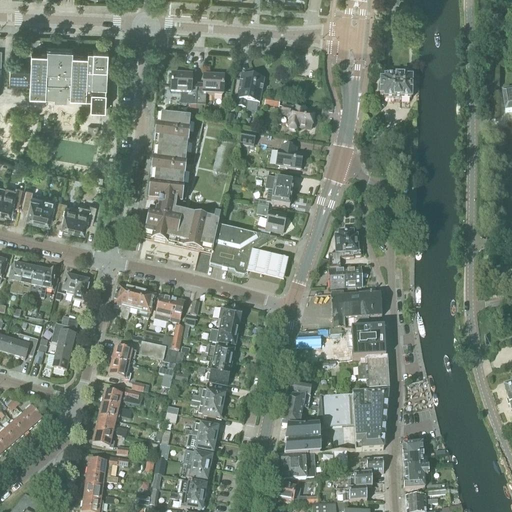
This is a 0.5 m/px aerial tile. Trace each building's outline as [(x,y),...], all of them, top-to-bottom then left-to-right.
[(31,68),(10,67),(10,82),(30,83),(29,95),(54,96),(54,99),(66,100),(67,93),(70,93),(69,97),(86,98),(86,100),(90,100),(90,109),(105,110),(106,92),(105,92),(105,87),(106,87),(108,51),(92,50),(92,51),(88,50),(88,55),(72,55),(48,54),(48,53),(31,53),(31,68)] [(411,101),(411,80),(411,74),(384,73),(384,82),(380,82),(380,97),(384,97),(384,100),(386,100),(388,102),(390,102),(392,100),(411,101)] [(192,77),(172,76),(171,94),(179,95),(178,105),(191,106),(190,121),(195,121),(195,117),(196,104),(197,92),(197,86),(191,85),(192,77)] [(238,101),(237,107),(246,109),(247,102),(260,105),(260,104),(262,93),(263,92),(264,86),(263,84),(264,81),(254,79),(254,80),(252,79),(241,77),(237,100),(238,101)] [(197,86),(197,92),(196,104),(195,117),(203,118),(203,107),(206,107),(206,96),(223,97),(224,79),(204,78),(203,86),(197,86)] [(511,91),(503,93),(506,113),(511,112),(511,91)] [(279,109),(280,102),(266,99),(265,106),(279,109)] [(289,127),(289,131),(296,133),(297,129),(311,131),(314,115),(303,113),(303,112),(297,111),(297,110),(283,107),(282,116),(287,117),(287,118),(290,119),(288,127),(289,127)] [(225,128),(231,130),(234,117),(228,116),(225,128)] [(193,122),(157,118),(148,201),(160,203),(159,207),(176,210),(176,204),(182,205),(190,122),(192,122),(193,122)] [(255,136),(242,134),(240,146),(253,148),(255,136)] [(296,151),(281,148),(280,153),(278,153),(276,168),(285,169),(286,171),(288,170),(301,172),(302,165),(301,165),(301,161),(299,160),(299,156),(295,156),(296,151)] [(270,179),(268,191),(273,192),(291,196),(293,193),(294,191),(292,189),(293,183),(270,179)] [(4,188),(3,191),(0,205),(0,214),(6,216),(7,214),(10,215),(12,206),(18,207),(22,189),(16,188),(15,190),(4,188)] [(33,192),(26,190),(22,208),(28,210),(26,218),(29,219),(29,222),(37,224),(42,201),(31,198),(33,192)] [(291,196),(273,192),(273,193),(268,192),(266,204),(254,202),(253,207),(267,209),(268,205),(271,205),(289,208),(290,203),(292,201),(293,199),(291,197),(291,196)] [(43,197),(42,201),(37,224),(45,225),(46,223),(49,224),(51,215),(57,216),(60,202),(55,201),(55,200),(43,197)] [(67,204),(60,202),(57,216),(63,218),(61,227),(64,228),(64,230),(72,232),(77,209),(66,207),(67,204)] [(78,205),(77,209),(72,232),(80,234),(81,231),(84,232),(86,224),(92,225),(96,207),(90,205),(89,208),(78,205)] [(175,214),(176,210),(159,207),(158,212),(150,210),(143,240),(211,256),(220,218),(215,217),(213,223),(175,214)] [(268,209),(258,208),(256,217),(268,219),(265,232),(282,236),(286,217),(269,213),(269,214),(267,213),(268,209)] [(277,240),(218,226),(209,266),(234,272),(236,275),(244,277),(247,275),(252,256),(277,240)] [(339,240),(335,240),(336,256),(329,257),(330,270),(341,270),(340,261),(354,260),(354,259),(361,259),(361,247),(357,248),(356,239),(352,239),(352,235),(349,235),(349,232),(342,233),(342,236),(339,236),(339,240)] [(289,263),(252,254),(246,277),(284,286),(289,263)] [(18,298),(24,269),(13,267),(10,283),(15,284),(14,288),(13,287),(11,296),(18,298)] [(35,271),(24,269),(18,298),(24,299),(25,295),(29,296),(35,271)] [(361,270),(343,271),(344,285),(342,286),(342,291),(341,291),(341,296),(343,296),(346,296),(345,291),(362,290),(361,270)] [(46,273),(35,271),(30,293),(37,294),(36,299),(41,299),(46,273)] [(343,271),(330,272),(331,292),(341,291),(342,291),(342,286),(344,285),(343,271)] [(47,291),(53,292),(57,274),(52,273),(51,275),(46,273),(41,299),(45,300),(47,291)] [(62,293),(74,296),(78,279),(70,277),(69,278),(65,277),(63,287),(59,286),(56,301),(60,302),(62,293)] [(74,296),(73,301),(89,305),(91,294),(87,293),(90,283),(86,283),(86,281),(78,279),(74,296)] [(119,319),(122,320),(124,314),(125,309),(129,296),(126,295),(127,290),(118,287),(113,306),(121,308),(121,311),(121,313),(119,319)] [(130,311),(137,312),(142,294),(127,290),(126,295),(129,296),(125,309),(124,314),(122,320),(127,321),(130,311)] [(154,297),(142,294),(135,320),(140,321),(141,319),(148,321),(154,297)] [(343,296),(341,296),(330,297),(333,330),(333,332),(347,331),(347,323),(353,323),(353,311),(362,311),(362,297),(359,297),(359,298),(343,299),(343,296)] [(371,296),(362,297),(362,311),(353,311),(353,323),(347,323),(347,331),(350,331),(353,331),(380,329),(379,326),(369,326),(368,322),(379,321),(378,319),(381,319),(380,296),(371,297),(371,296)] [(170,301),(166,299),(165,302),(159,300),(153,321),(168,325),(168,322),(170,323),(170,320),(171,321),(173,310),(168,309),(170,301)] [(169,323),(179,326),(184,304),(185,304),(180,303),(170,301),(168,309),(173,310),(171,321),(170,320),(170,323),(169,323)] [(199,306),(192,304),(190,316),(197,317),(199,306)] [(220,310),(218,321),(239,325),(240,320),(242,319),(242,314),(224,310),(220,310)] [(21,312),(15,311),(13,317),(19,319),(21,312)] [(184,326),(187,326),(193,328),(194,328),(196,319),(186,317),(184,326)] [(68,320),(66,328),(76,331),(78,322),(68,320)] [(221,329),(220,333),(237,336),(238,331),(239,330),(240,328),(239,326),(239,325),(218,321),(217,328),(221,329)] [(193,328),(187,326),(184,340),(191,342),(193,328)] [(183,330),(175,328),(171,350),(179,351),(183,330)] [(353,331),(355,354),(381,352),(380,329),(353,331)] [(165,337),(144,332),(143,338),(142,344),(163,348),(165,337)] [(220,333),(214,332),(213,337),(212,336),(210,338),(209,342),(210,343),(234,348),(235,347),(236,346),(237,343),(236,341),(237,336),(220,333)] [(299,335),(295,352),(323,350),(323,339),(333,338),(333,333),(299,335)] [(75,337),(61,334),(58,346),(72,349),(75,337)] [(1,355),(3,355),(13,358),(17,346),(18,344),(6,341),(1,355)] [(142,344),(141,343),(138,358),(175,366),(176,364),(179,353),(179,351),(171,350),(163,348),(142,344)] [(17,346),(13,358),(25,362),(29,348),(28,348),(18,344),(17,346)] [(72,349),(58,346),(55,358),(69,361),(72,349)] [(203,353),(201,359),(231,365),(232,360),(234,359),(234,356),(233,354),(234,351),(207,346),(205,347),(204,353),(203,353)] [(136,355),(115,350),(112,363),(131,368),(133,361),(134,361),(136,355)] [(35,365),(41,367),(44,355),(38,353),(35,365)] [(386,355),(365,356),(365,357),(361,357),(361,365),(358,365),(359,378),(366,378),(387,376),(386,355)] [(55,358),(52,370),(66,374),(69,361),(55,358)] [(201,359),(200,363),(209,365),(208,371),(212,372),(229,376),(229,375),(230,374),(231,371),(230,370),(231,365),(201,359)] [(131,368),(112,363),(108,378),(129,383),(131,376),(130,376),(131,368)] [(229,376),(212,372),(211,377),(207,376),(206,383),(210,384),(228,388),(229,383),(228,381),(229,376)] [(188,378),(176,375),(174,382),(186,384),(188,378)] [(387,376),(366,378),(367,392),(388,391),(387,376)] [(162,377),(159,388),(168,390),(171,379),(162,377)] [(145,387),(133,384),(131,391),(143,394),(145,387)] [(313,387),(295,384),(293,397),(300,398),(303,399),(309,399),(310,399),(311,392),(312,393),(313,387)] [(191,402),(191,403),(222,409),(223,404),(225,403),(225,400),(224,398),(224,397),(199,391),(198,398),(192,397),(190,402),(191,402)] [(105,394),(102,406),(121,411),(122,410),(122,409),(123,406),(123,405),(123,404),(126,404),(127,399),(138,402),(139,395),(126,392),(124,398),(105,394)] [(359,396),(352,396),(355,453),(383,452),(387,395),(359,397),(359,396)] [(309,399),(303,399),(300,398),(299,399),(287,399),(285,408),(303,411),(307,411),(309,399)] [(15,401),(11,405),(15,410),(19,406),(15,401)] [(222,409),(191,403),(190,407),(200,409),(198,417),(202,417),(202,418),(219,421),(222,409)] [(121,411),(102,406),(99,419),(118,423),(121,411)] [(27,413),(23,417),(31,425),(33,428),(38,424),(41,422),(29,408),(26,411),(27,413)] [(168,408),(166,414),(177,417),(178,411),(168,408)] [(301,421),(303,411),(285,408),(283,419),(301,421)] [(132,412),(123,410),(121,418),(130,421),(132,412)] [(177,417),(166,414),(165,423),(175,426),(177,417)] [(18,421),(14,425),(23,435),(25,436),(33,428),(31,425),(23,417),(21,415),(16,419),(18,421)] [(118,423),(99,419),(96,431),(115,436),(118,423)] [(300,431),(303,431),(305,422),(283,419),(281,429),(287,430),(289,430),(299,431),(300,431)] [(9,429),(5,432),(16,444),(25,436),(23,435),(14,425),(12,422),(8,426),(9,429)] [(185,437),(188,437),(194,439),(215,443),(216,437),(218,436),(218,434),(218,433),(217,432),(217,431),(200,427),(197,426),(195,434),(192,433),(192,434),(186,432),(185,437)] [(289,430),(287,430),(284,446),(286,446),(284,458),(296,457),(313,456),(320,455),(319,437),(318,429),(303,431),(300,431),(299,431),(289,430)] [(0,435),(0,436),(0,444),(6,450),(7,451),(16,444),(5,432),(3,430),(0,432),(0,435)] [(115,436),(96,431),(92,446),(113,451),(115,444),(113,444),(115,436)] [(171,434),(163,432),(161,446),(168,448),(171,434)] [(188,437),(185,449),(212,455),(213,454),(214,453),(215,450),(214,448),(215,443),(194,439),(188,437)] [(158,447),(150,444),(147,455),(156,457),(158,447)] [(402,448),(402,459),(425,458),(427,458),(426,446),(402,448)] [(129,451),(118,449),(117,456),(128,457),(129,451)] [(211,459),(185,454),(182,466),(209,471),(210,467),(212,468),(213,460),(211,459)] [(334,455),(334,462),(347,461),(347,454),(334,455)] [(280,458),(281,470),(314,468),(313,456),(296,457),(284,458),(280,458)] [(402,459),(403,470),(428,469),(427,458),(425,458),(402,459)] [(119,460),(107,459),(106,464),(112,465),(112,467),(117,467),(119,460)] [(128,462),(119,460),(117,467),(127,469),(128,462)] [(366,461),(367,475),(367,476),(371,475),(383,475),(382,460),(366,461)] [(347,461),(334,462),(335,470),(348,469),(347,461)] [(87,475),(110,478),(112,467),(112,465),(89,462),(87,475)] [(154,465),(146,464),(145,474),(152,475),(154,465)] [(188,467),(186,479),(190,480),(189,480),(207,483),(209,484),(210,476),(208,475),(209,471),(188,467)] [(314,468),(281,470),(282,482),(315,479),(314,468)] [(156,469),(155,476),(160,477),(161,478),(163,478),(165,470),(156,469)] [(428,469),(403,470),(405,492),(424,491),(425,494),(446,492),(446,487),(429,488),(429,485),(431,485),(430,469),(428,469)] [(87,475),(85,488),(102,490),(103,484),(109,484),(109,483),(110,478),(87,475)] [(367,476),(367,475),(353,476),(354,481),(348,481),(348,490),(366,489),(366,490),(372,489),(371,475),(367,476)] [(160,477),(155,476),(152,490),(159,492),(161,478),(160,477)] [(182,483),(180,496),(183,496),(203,500),(205,499),(206,496),(204,494),(205,487),(182,483)] [(300,491),(279,487),(276,501),(298,505),(300,491)] [(102,490),(85,488),(83,501),(101,504),(102,490)] [(366,489),(348,490),(348,495),(342,495),(343,505),(366,503),(366,490),(366,489)] [(203,500),(183,496),(180,510),(190,511),(201,511),(202,511),(203,510),(204,507),(202,505),(203,500)] [(25,498),(24,499),(21,503),(12,511),(41,511),(44,509),(35,502),(25,498)] [(150,500),(136,498),(134,506),(149,508),(149,507),(150,501),(150,500)] [(405,499),(406,507),(432,506),(432,505),(437,505),(437,501),(425,501),(425,498),(405,499)] [(101,504),(83,501),(81,511),(101,511),(103,504),(101,504)]
